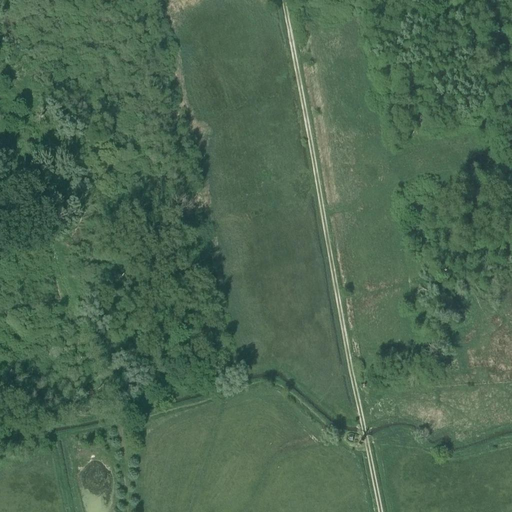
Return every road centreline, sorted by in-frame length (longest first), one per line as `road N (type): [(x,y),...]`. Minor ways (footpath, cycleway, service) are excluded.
road 1 (unclassified): [(283,0),(379,511)]
road 2 (track): [(0,141),(16,147),(121,433)]
